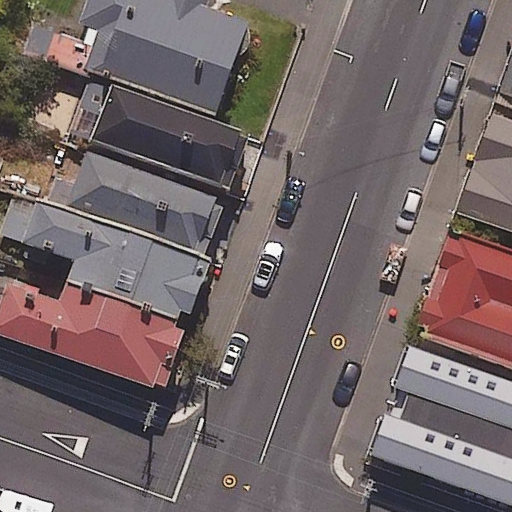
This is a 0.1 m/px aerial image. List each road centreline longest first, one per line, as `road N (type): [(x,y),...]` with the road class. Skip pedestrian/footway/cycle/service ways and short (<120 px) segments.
road 1 (tertiary): [(435,0),(263,511)]
road 2 (residential): [(261,511),(0,418)]
